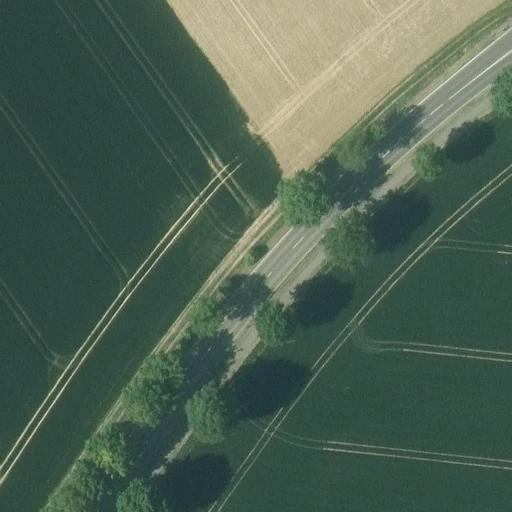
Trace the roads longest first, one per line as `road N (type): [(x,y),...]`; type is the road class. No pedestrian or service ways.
road 1 (track): [(47,511),(204,285),(413,70),(498,2)]
road 2 (tertiary): [(511,45),(350,181),(257,280),(89,511)]
